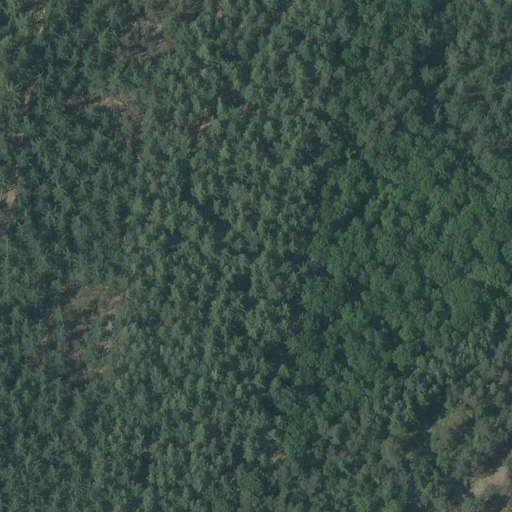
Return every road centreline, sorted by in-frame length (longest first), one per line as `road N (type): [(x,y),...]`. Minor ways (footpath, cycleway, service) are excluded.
road 1 (track): [(212,511),(511,294)]
road 2 (track): [(511,169),(463,164),(431,136),(419,112),(412,69),(435,0)]
